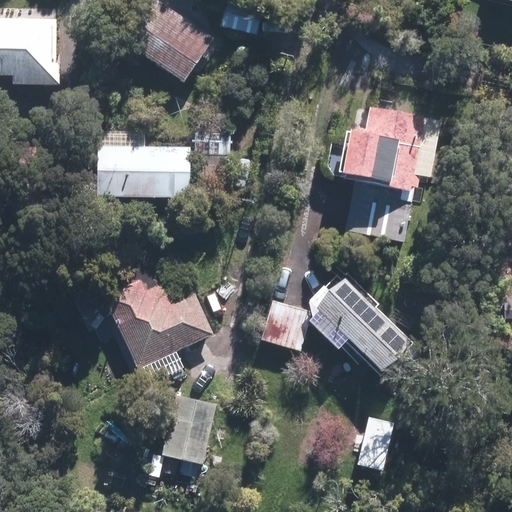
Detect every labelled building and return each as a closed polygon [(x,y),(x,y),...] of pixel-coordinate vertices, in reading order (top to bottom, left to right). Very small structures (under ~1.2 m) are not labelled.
[(131,0),(108,36),(185,85),(212,42),(146,0),(131,0)] [(261,20),(227,13),(223,29),(258,36),(261,20)] [(53,85),(52,24),(0,24),(0,78),(10,79),(10,86),(53,85)] [(334,178),(410,193),(411,188),(417,190),(419,177),(428,179),(440,123),(373,110),(367,137),(350,133),(347,146),(333,144),(328,168),(334,178)] [(230,140),(194,139),(193,166),(229,167),(230,140)] [(192,153),(100,150),(99,201),(191,203),(192,153)] [(354,189),(346,231),(403,242),(411,200),(354,189)] [(141,280),(103,298),(137,371),(215,335),(195,293),(172,304),(164,289),(149,296),(141,280)] [(310,312),(379,379),(409,349),(340,281),(310,312)] [(220,407),(177,396),(162,457),(205,467),(220,407)]
